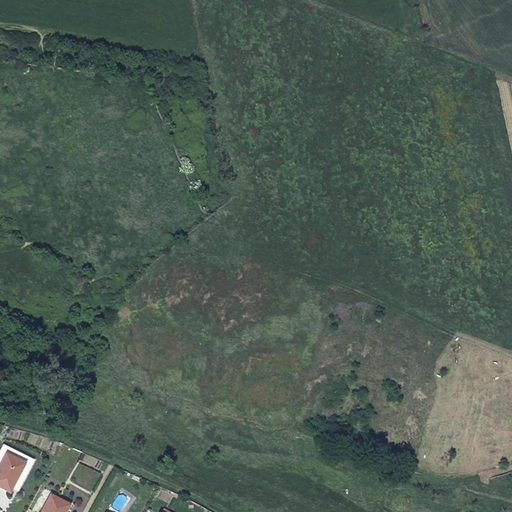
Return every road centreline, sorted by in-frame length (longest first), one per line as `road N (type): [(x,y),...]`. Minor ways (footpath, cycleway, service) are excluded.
road 1 (track): [(511,357),(251,238),(214,84),(0,53)]
road 2 (track): [(384,511),(374,500),(378,485),(393,479),(468,478),(511,465)]
